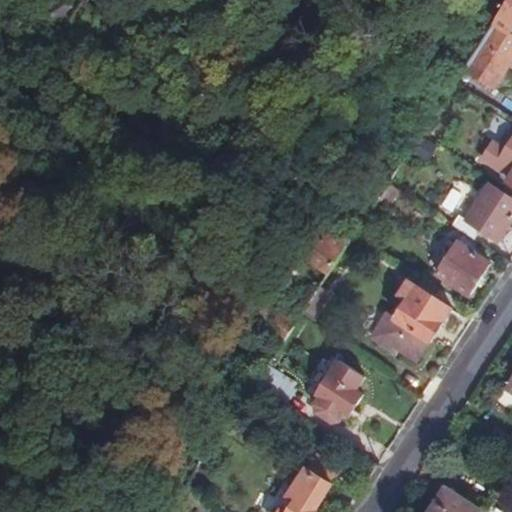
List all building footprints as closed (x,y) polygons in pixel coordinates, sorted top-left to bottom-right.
[(166,14),(143,0),(30,0),(27,5),(132,70),(166,14)] [(511,0),(464,72),(493,91),(511,61),(511,0)] [(424,132),(429,135),(436,124),(432,121),(424,132)] [(411,153),(426,162),(435,149),(421,138),(411,153)] [(511,147),(509,151),(497,143),(485,160),(511,177),(511,147)] [(335,167),(303,147),(271,196),(297,214),(281,239),(301,252),(269,302),(247,288),(235,308),(286,341),(299,322),(280,309),(311,259),(332,272),(349,246),(303,216),(335,167)] [(511,198),(493,186),(470,222),(484,231),(504,244),(511,229),(511,198)] [(463,218),(455,228),(477,242),(484,231),(470,222),(463,218)] [(493,265),(461,245),(440,277),(471,298),(493,265)] [(401,349),(419,360),(432,341),(434,342),(454,310),(411,282),(401,296),(410,302),(399,319),(395,316),(388,317),(378,333),(380,341),(394,350),(401,349)] [(369,379),(345,362),(322,396),(325,399),(320,406),(322,414),(340,425),(344,424),(350,415),(354,417),(368,396),(362,391),(369,379)] [(266,382),(290,395),(297,382),(273,369),(266,382)] [(319,457),(310,470),(335,486),(343,473),(319,457)] [(318,511),(335,486),(310,470),(293,496),(300,502),(293,511),(288,511),(286,511),(284,511),(318,511)] [(482,511),(449,490),(434,511),(482,511)]
